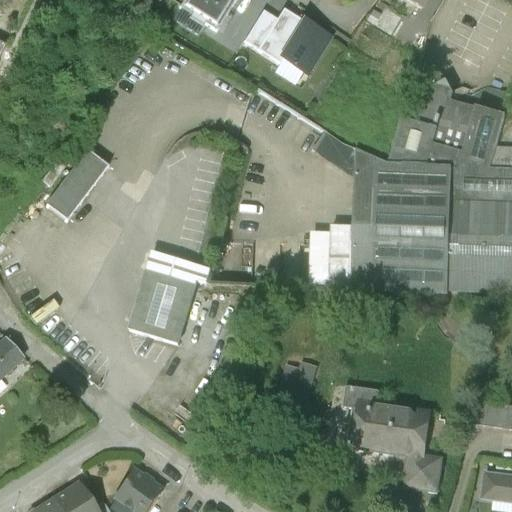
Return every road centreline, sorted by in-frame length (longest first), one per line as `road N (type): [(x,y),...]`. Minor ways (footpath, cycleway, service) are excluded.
road 1 (residential): [(116,424),(0,314)]
road 2 (residential): [(243,511),(116,424)]
road 3 (unclassified): [(116,424),(0,505)]
